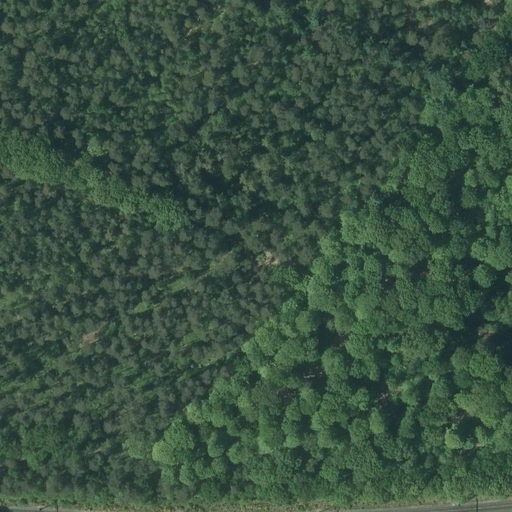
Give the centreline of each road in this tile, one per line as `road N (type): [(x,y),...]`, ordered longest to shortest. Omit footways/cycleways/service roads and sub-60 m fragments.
road 1 (track): [(160,468),(511,24)]
road 2 (track): [(0,135),(315,274)]
road 3 (track): [(0,466),(160,468)]
